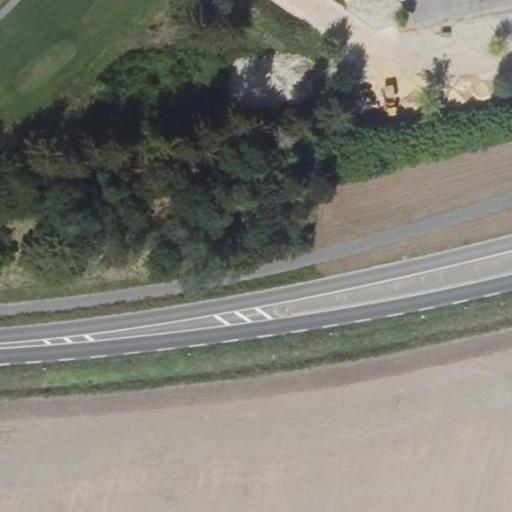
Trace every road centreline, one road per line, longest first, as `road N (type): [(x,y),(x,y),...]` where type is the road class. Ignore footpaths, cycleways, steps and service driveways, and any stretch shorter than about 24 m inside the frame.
road 1 (secondary): [(511,243),(61,342)]
road 2 (secondary): [(61,342),(283,327),(511,283)]
